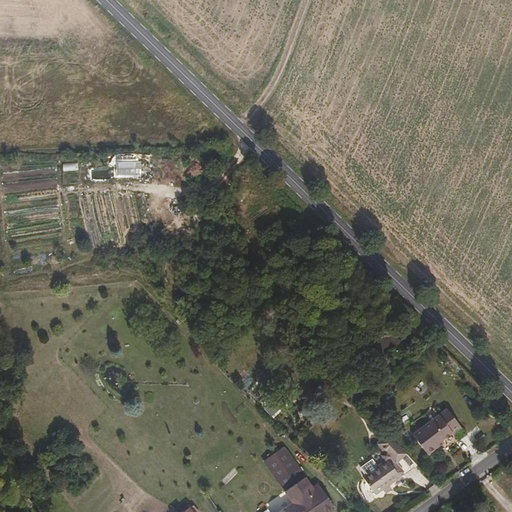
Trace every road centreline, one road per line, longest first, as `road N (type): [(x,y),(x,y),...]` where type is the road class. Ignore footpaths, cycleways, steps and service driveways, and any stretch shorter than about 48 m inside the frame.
road 1 (secondary): [(106,0),(511,393)]
road 2 (track): [(304,0),(275,84),(240,129)]
